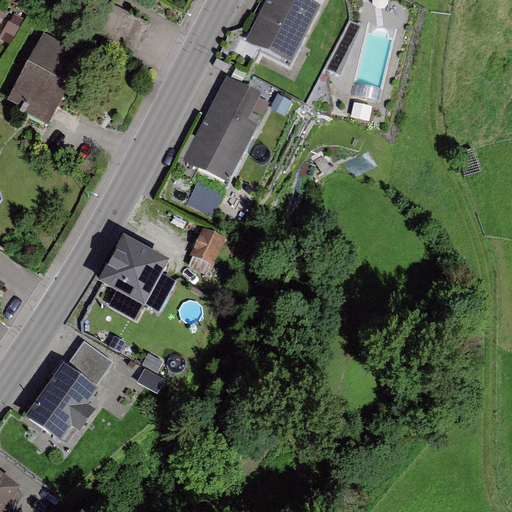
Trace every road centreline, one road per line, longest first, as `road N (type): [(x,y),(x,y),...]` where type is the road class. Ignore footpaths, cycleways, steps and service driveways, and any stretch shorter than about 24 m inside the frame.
road 1 (track): [(500,511),(487,469),(483,264),(434,117),(446,0)]
road 2 (tertiary): [(225,0),(132,180),(0,388)]
